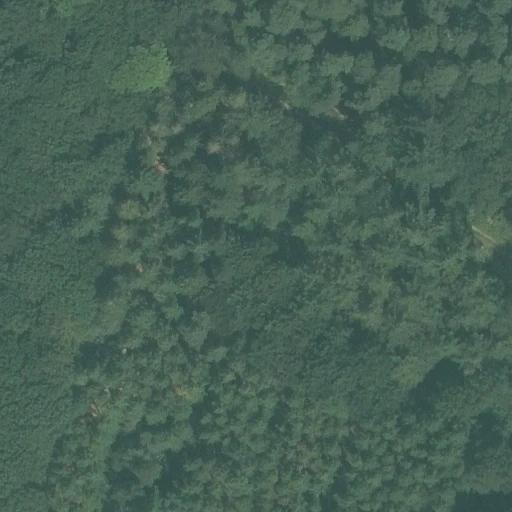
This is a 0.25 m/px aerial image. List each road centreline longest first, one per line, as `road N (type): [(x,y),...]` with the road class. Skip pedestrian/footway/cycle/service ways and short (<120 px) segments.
road 1 (track): [(153,28),(21,511)]
road 2 (track): [(511,269),(153,28)]
road 3 (track): [(459,511),(511,314)]
